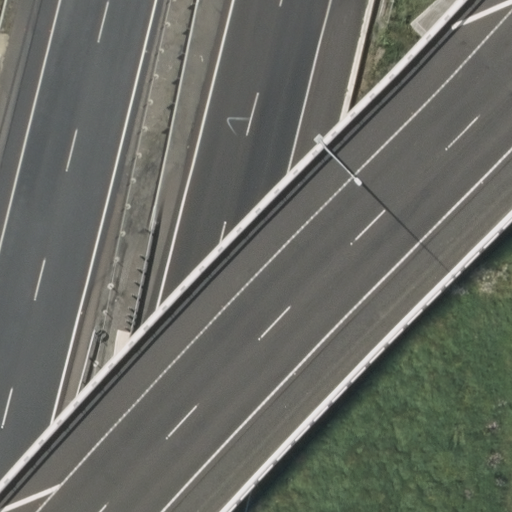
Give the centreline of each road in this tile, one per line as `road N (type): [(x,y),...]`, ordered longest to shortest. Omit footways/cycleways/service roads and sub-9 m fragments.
road 1 (motorway): [(67,511),(263,299),(511,49)]
road 2 (motorway): [(280,0),(149,511)]
road 3 (motorway): [(0,299),(76,0)]
